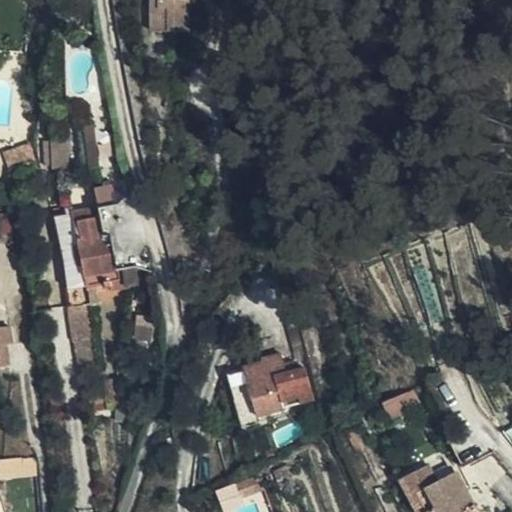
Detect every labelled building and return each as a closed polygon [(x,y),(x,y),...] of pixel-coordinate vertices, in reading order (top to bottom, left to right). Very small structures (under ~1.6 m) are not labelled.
[(158,33),(157,0),(147,0),(148,45),(181,45),(180,33),(158,33)] [(180,0),(157,0),(158,33),(180,33),(186,32),(186,20),(181,19),(180,0)] [(99,167),(96,133),(85,135),(88,168),(99,167)] [(70,170),(69,139),(44,140),(44,167),(50,167),(51,171),(70,170)] [(54,216),(70,307),(93,304),(99,303),(98,291),(113,287),(113,290),(133,287),(132,282),(128,284),(125,269),(136,267),(142,268),(141,258),(137,259),(132,236),(136,236),(134,225),(127,228),(119,202),(108,204),(100,188),(94,188),(95,207),(54,216)] [(93,304),(70,307),(76,342),(98,338),(93,304)] [(141,331),(153,332),(156,332),(157,318),(142,317),(141,331)] [(0,362),(0,345),(9,344),(13,344),(11,326),(0,327),(0,368),(1,368),(0,362)] [(152,340),(153,332),(141,331),(139,340),(152,340)] [(98,338),(76,342),(82,376),(103,372),(98,338)] [(11,366),(9,344),(0,345),(0,362),(1,368),(11,366)] [(305,368),(297,370),(288,372),(285,364),(281,353),(262,359),(262,363),(244,366),(258,416),(314,400),(305,368)] [(288,372),(297,370),(294,361),(285,364),(288,372)] [(124,405),(120,377),(106,380),(110,407),(124,405)] [(418,389),(386,399),(392,417),(424,407),(418,389)] [(0,459),(0,476),(39,473),(37,455),(0,459)] [(429,465),(419,470),(400,480),(416,511),(482,511),(477,505),(458,472),(439,481),(429,465)]
